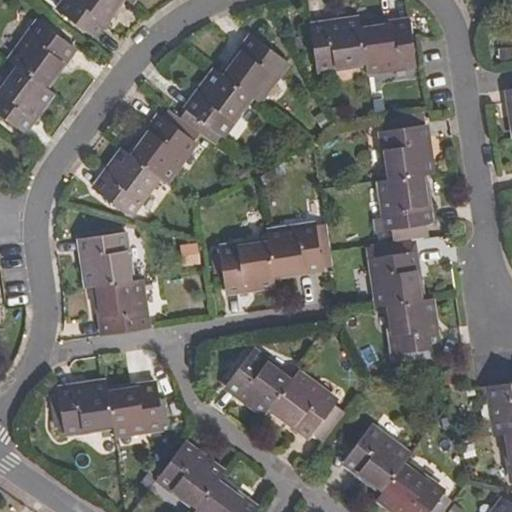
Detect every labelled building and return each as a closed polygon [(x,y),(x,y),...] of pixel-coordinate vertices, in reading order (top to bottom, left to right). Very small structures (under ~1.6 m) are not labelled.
[(65,0),(58,11),(93,37),(120,0),(65,0)] [(360,27),(359,19),(310,26),(316,70),(365,64),(360,27)] [(408,20),(360,27),(365,64),(366,72),(415,65),(408,20)] [(39,21),(9,61),(16,67),(45,88),(73,47),(39,21)] [(221,75),(250,96),(256,101),(286,61),(251,36),(221,75)] [(45,88),(16,67),(0,89),(0,116),(23,133),(52,93),(45,88)] [(214,70),(179,118),(200,135),(214,144),(250,96),(221,75),(214,70)] [(165,108),(159,116),(194,143),(200,135),(179,118),(165,108)] [(379,120),(387,180),(424,175),(432,174),(425,126),(421,126),(420,114),(379,120)] [(194,143),(159,116),(130,155),(158,176),(165,181),(194,143)] [(128,216),(158,176),(130,155),(123,150),(94,190),(128,216)] [(377,231),(396,229),(398,242),(411,239),(424,237),(423,225),(435,223),(433,208),(429,209),(424,175),(387,180),(381,181),(386,218),(375,219),(377,231)] [(272,276),(332,267),(330,251),(326,224),(266,233),(267,242),(272,276)] [(80,239),(88,289),(96,287),(131,282),(123,232),(80,239)] [(413,253),(411,239),(398,242),(371,245),(373,258),(371,259),(378,307),(387,306),(421,301),(414,253),(413,253)] [(272,276),(267,242),(219,249),(225,292),(273,285),(272,276)] [(196,266),(195,245),(179,245),(179,266),(196,266)] [(131,282),(96,287),(103,335),(147,329),(139,281),(131,282)] [(430,300),(421,301),(387,306),(393,355),(437,349),(430,300)] [(225,386),(265,416),(271,408),(291,381),(251,351),(225,386)] [(297,373),(291,381),(271,408),(310,438),(336,402),(297,373)] [(107,392),(106,383),(58,390),(64,434),(112,427),(107,392)] [(511,383),(489,387),(496,436),(505,434),(511,433),(511,383)] [(156,386),(107,392),(112,427),(113,435),(162,429),(156,386)] [(344,410),(335,404),(311,436),(320,443),(344,410)] [(344,463),(383,492),(404,464),(409,456),(369,427),(344,463)] [(156,480),(197,509),(218,481),(224,473),(183,443),(156,480)] [(383,492),(377,499),(394,511),(429,511),(443,493),(404,464),(383,492)] [(255,511),(257,510),(218,481),(197,509),(194,511),(255,511)] [(443,511),(451,501),(442,495),(429,511),(443,511)] [(511,511),(511,504),(504,499),(494,511),(511,511)]
